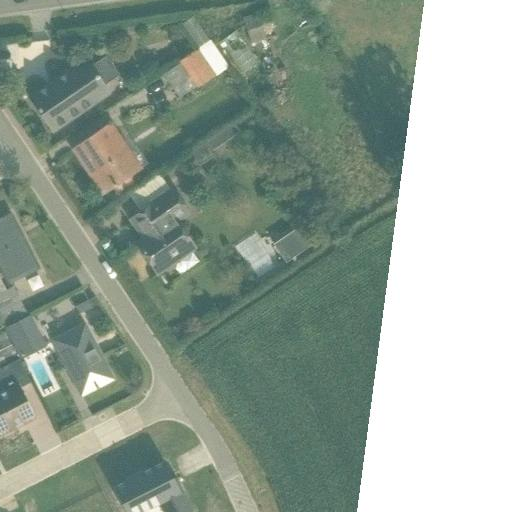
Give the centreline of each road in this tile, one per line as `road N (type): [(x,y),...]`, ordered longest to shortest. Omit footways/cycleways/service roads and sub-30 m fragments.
road 1 (residential): [(20,156),(182,397)]
road 2 (residential): [(0,491),(182,397)]
road 3 (residential): [(182,397),(247,511)]
